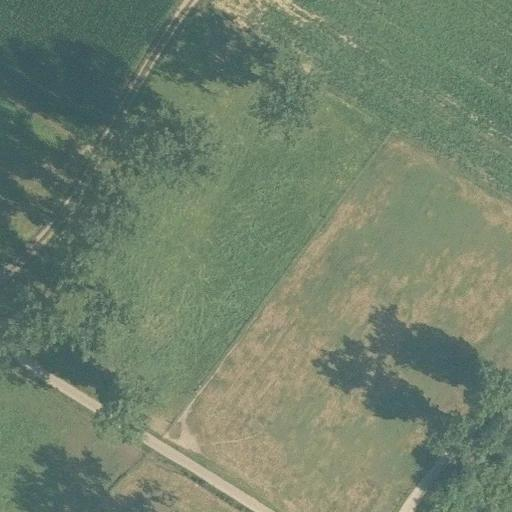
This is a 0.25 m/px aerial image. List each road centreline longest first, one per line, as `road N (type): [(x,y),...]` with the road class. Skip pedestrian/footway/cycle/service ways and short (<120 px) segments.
road 1 (track): [(0,275),(51,228),(188,0)]
road 2 (unclassified): [(267,511),(26,359),(0,323)]
